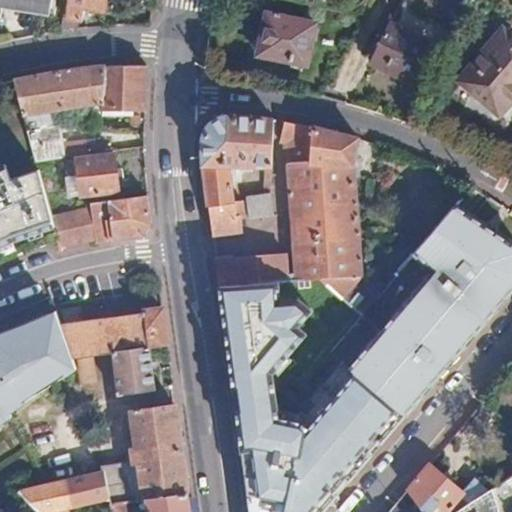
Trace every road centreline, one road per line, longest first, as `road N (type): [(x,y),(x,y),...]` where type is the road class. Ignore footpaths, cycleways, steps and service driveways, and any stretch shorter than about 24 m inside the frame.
road 1 (residential): [(511,193),(444,154),(342,115),(229,97),(176,98)]
road 2 (primary): [(222,511),(184,251)]
road 3 (residential): [(358,511),(511,330)]
road 4 (residential): [(0,293),(79,268),(184,251)]
road 5 (residential): [(0,62),(178,42)]
road 6 (primary): [(184,251),(176,98)]
